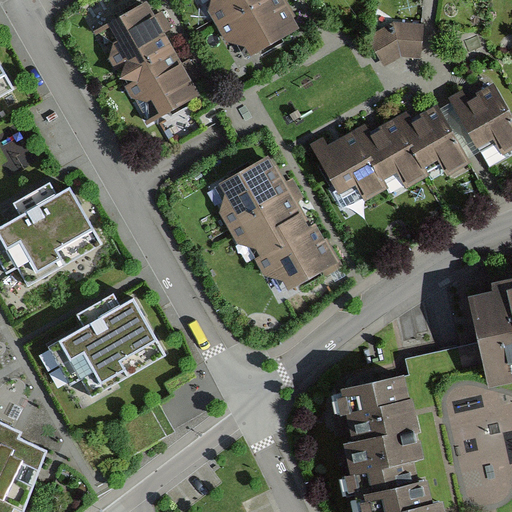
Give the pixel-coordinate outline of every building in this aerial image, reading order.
[(266,0),(216,0),(221,6),(212,12),(221,27),(266,0)] [(276,0),(266,0),(221,27),(230,43),(236,39),(248,58),(295,30),(276,0)] [(143,6),(100,29),(125,76),(168,52),(143,6)] [(397,27),(373,41),(388,63),(403,56),(423,56),(424,27),(397,27)] [(168,52),(125,76),(150,123),(194,99),(168,52)] [(0,96),(14,89),(0,64),(0,96)] [(468,94),(455,103),(489,152),(503,142),(511,155),(511,104),(504,93),(488,103),(479,110),(468,94)] [(401,124),(431,171),(452,157),(462,172),(474,164),(442,116),(432,123),(422,129),(413,116),(401,124)] [(431,171),(401,124),(389,131),(380,137),(372,124),(357,134),(390,186),(411,173),(416,181),(431,171)] [(390,186),(357,134),(346,140),(341,143),(335,133),(313,146),(347,200),(369,186),(374,195),(390,186)] [(263,161),(219,189),(242,224),(286,197),(263,161)] [(102,242),(69,184),(57,191),(53,184),(19,204),(23,210),(0,223),(0,259),(7,271),(17,265),(28,284),(102,242)] [(286,197),(242,224),(264,260),(308,232),(286,197)] [(308,232),(264,260),(286,295),(330,268),(308,232)] [(167,348),(134,289),(48,338),(70,377),(81,371),(92,391),(167,348)] [(511,289),(478,297),(496,379),(511,375),(511,289)] [(365,498),(376,495),(424,482),(396,377),(336,392),(365,498)] [(0,481),(21,440),(23,432),(9,426),(0,422),(0,481)] [(21,440),(0,481),(0,511),(27,511),(37,483),(49,450),(21,440)] [(446,511),(438,479),(424,482),(376,495),(380,511),(446,511)]
